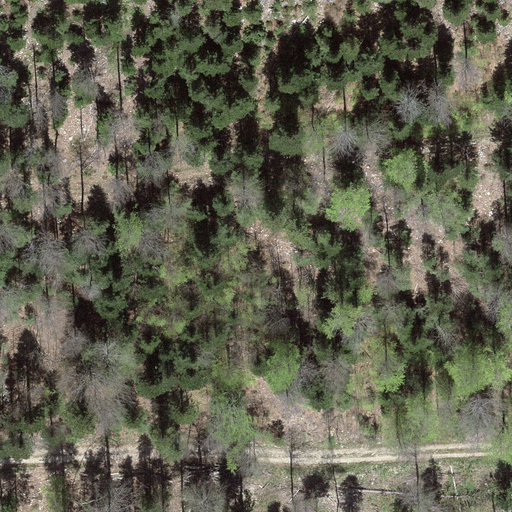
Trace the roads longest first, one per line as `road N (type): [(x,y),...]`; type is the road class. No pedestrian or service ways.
road 1 (track): [(511,119),(196,181),(0,199)]
road 2 (track): [(511,459),(0,467)]
